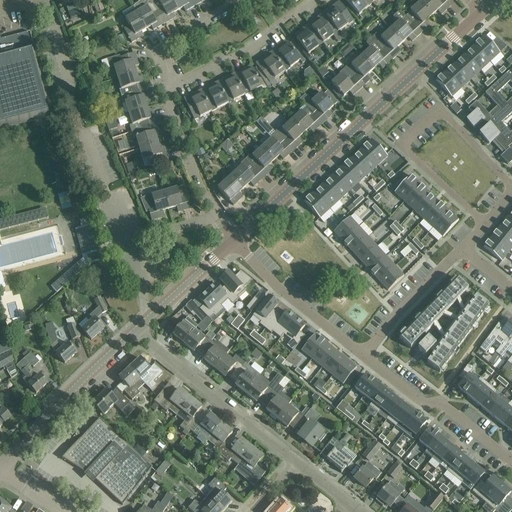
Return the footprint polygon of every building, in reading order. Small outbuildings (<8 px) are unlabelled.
[(135,6),(133,7),(146,29),(151,27),(153,31),(165,24),(150,0),(143,0),(144,0),(142,0),(139,2),(138,3),(135,5),(135,6)] [(150,0),(165,24),(175,18),(173,14),(178,11),(172,0),(150,0)] [(172,0),(178,11),(183,8),(185,12),(197,5),(194,0),(172,0)] [(373,3),(369,0),(344,0),(359,16),(373,3)] [(451,6),(445,0),(422,0),(420,3),(432,16),(437,11),(441,15),(451,6)] [(104,10),(101,2),(94,5),(97,13),(104,10)] [(339,2),(324,13),(338,32),(354,21),(339,2)] [(427,21),(432,16),(420,3),(410,11),(411,12),(406,17),(421,33),(431,25),(427,21)] [(146,29),(133,7),(137,13),(126,19),(130,26),(124,30),(132,43),(143,36),(141,32),(146,29)] [(398,22),(390,30),(403,43),(408,38),(412,42),(421,33),(406,17),(400,10),(393,17),(398,22)] [(338,32),(324,13),(309,25),(323,44),(326,47),(328,45),(325,42),(333,37),(338,44),(343,40),(338,33),(338,32)] [(323,44),(309,25),(294,36),(304,50),(302,51),(308,60),(311,58),(308,55),(310,53),(316,49),(323,44)] [(111,30),(101,35),(105,41),(115,36),(111,30)] [(374,41),(392,61),(401,52),(397,48),(403,43),(390,30),(376,43),(374,41)] [(33,46),(30,32),(1,40),(0,36),(0,129),(53,116),(34,46),(33,46)] [(122,36),(113,39),(115,46),(125,44),(122,36)] [(500,53),(484,36),(474,45),(490,62),(500,53)] [(371,48),(361,57),(373,70),(379,65),(382,69),(392,61),(374,41),(369,46),(371,48)] [(286,42),(271,53),(285,72),(292,67),(299,62),(301,65),(305,62),(299,54),(291,43),(288,45),(286,42)] [(490,62),(474,45),(465,54),(480,71),(490,62)] [(114,66),(118,78),(136,73),(134,67),(139,66),(135,53),(121,58),(120,56),(107,59),(110,68),(114,66)] [(257,66),(255,67),(262,78),(263,81),(267,88),(271,85),(270,83),(285,72),(271,53),(256,64),(257,66)] [(480,71),(465,54),(455,63),(471,80),(480,71)] [(368,75),(373,70),(361,57),(351,66),(350,64),(344,69),(362,88),(372,79),(368,75)] [(471,80),(455,63),(446,72),(461,89),(471,80)] [(251,66),(234,74),(245,96),(261,88),(263,91),(268,88),(263,81),(262,78),(258,80),(251,66)] [(511,68),(492,88),(497,94),(510,82),(511,83),(511,68)] [(362,88),(344,69),(340,73),(341,75),(329,86),(331,89),(340,100),(349,92),(353,96),(362,88)] [(461,89),(446,72),(436,81),(451,98),(461,89)] [(120,90),(122,97),(146,89),(142,77),(138,78),(136,73),(118,78),(121,89),(120,90)] [(234,74),(217,83),(228,104),(245,96),(234,74)] [(217,83),(201,91),(211,112),(228,104),(217,83)] [(479,129),(506,104),(497,94),(492,88),(485,94),(498,108),(490,116),(476,102),(468,109),(473,114),(466,120),(474,129),(477,127),(479,129)] [(126,103),(129,114),(147,108),(145,103),(150,101),(146,89),(122,97),(124,103),(126,103)] [(211,112),(201,91),(184,99),(194,121),(203,116),(211,112)] [(305,105),(304,106),(322,125),(332,116),(328,112),(332,108),(329,105),(330,104),(328,102),(327,103),(320,95),(311,103),(309,101),(304,105),(305,105)] [(510,133),(501,123),(511,113),(511,107),(507,103),(506,104),(479,129),(481,132),(479,134),(489,145),(494,140),(498,144),(510,133)] [(301,112),(291,121),(303,134),(309,129),(313,133),(322,125),(304,106),(299,110),(301,112)] [(130,126),(132,133),(157,125),(153,112),(149,114),(147,108),(129,114),(132,125),(130,126)] [(261,118),(256,122),(261,127),(266,123),(261,118)] [(280,128),(274,132),(292,152),(302,143),(298,139),(303,134),(291,121),(282,130),(280,128)] [(137,139),(140,150),(158,144),(156,138),(161,137),(157,125),(132,133),(134,140),(137,139)] [(511,131),(510,133),(498,144),(506,152),(500,157),(508,166),(511,162),(511,131)] [(272,139),(262,148),(274,161),(279,156),(283,160),(292,152),(274,132),(270,136),(272,139)] [(378,166),(388,157),(372,140),(362,149),(378,166)] [(227,142),(220,148),(225,154),(232,147),(227,142)] [(158,144),(140,150),(145,167),(146,167),(168,161),(164,148),(160,149),(158,144)] [(250,155),(245,159),(263,179),(273,170),(269,166),(274,161),(262,148),(252,157),(250,155)] [(202,149),(195,151),(197,158),(205,155),(202,149)] [(378,166),(362,149),(353,157),(368,175),(378,166)] [(211,153),(202,156),(204,162),(213,159),(211,153)] [(368,175),(353,157),(343,166),(358,183),(368,175)] [(242,166),(232,175),(244,188),(250,183),(254,187),(263,179),(245,159),(241,164),(242,166)] [(132,163),(126,165),(129,175),(135,174),(132,163)] [(358,183),(343,166),(333,175),(349,192),(358,183)] [(244,188),(232,175),(218,189),(233,206),(243,197),(239,193),(244,188)] [(349,192),(333,175),(323,184),(339,201),(349,192)] [(404,202),(420,185),(410,176),(394,193),(404,202)] [(339,201),(323,184),(314,193),(329,210),(339,201)] [(414,211),(429,194),(420,185),(404,202),(414,211)] [(164,192),(169,210),(176,207),(178,213),(191,209),(184,186),(174,189),(164,192)] [(169,210),(164,192),(163,189),(150,193),(151,195),(140,199),(146,213),(149,212),(152,221),(164,217),(162,212),(169,210)] [(314,193),(304,202),(323,223),(333,214),(329,210),(314,193)] [(423,220),(439,203),(429,194),(414,211),(423,220)] [(433,229),(449,212),(439,203),(423,220),(433,229)] [(45,209),(0,218),(0,229),(47,218),(45,209)] [(433,229),(429,233),(438,242),(442,237),(443,238),(459,221),(449,212),(433,229)] [(338,228),(334,232),(342,241),(358,227),(362,223),(354,214),(350,218),(347,220),(343,224),(338,228)] [(511,236),(511,219),(508,217),(500,227),(511,236)] [(95,246),(88,219),(80,221),(82,228),(77,229),(83,249),(80,250),(82,254),(88,252),(87,248),(95,246)] [(358,227),(342,241),(351,251),(367,237),(358,227)] [(511,248),(511,236),(500,227),(492,237),(510,252),(511,248)] [(367,237),(351,251),(361,261),(376,247),(367,237)] [(510,252),(492,237),(484,248),(502,262),(510,252)] [(376,247),(361,261),(370,271),(386,257),(376,247)] [(97,254),(86,257),(88,264),(99,261),(97,254)] [(386,257),(370,271),(379,281),(395,267),(386,257)] [(55,290),(57,293),(89,265),(88,264),(87,262),(55,290)] [(395,267),(379,281),(388,291),(404,277),(395,267)] [(229,272),(220,280),(225,286),(238,300),(239,299),(238,298),(245,290),(244,288),(252,281),(241,272),(234,278),(229,272)] [(82,278),(78,282),(82,286),(86,282),(82,278)] [(401,337),(399,338),(410,349),(418,341),(422,344),(418,349),(425,357),(430,352),(433,355),(427,363),(440,373),(441,371),(445,366),(453,354),(457,350),(472,329),(475,324),(484,313),(487,308),(489,306),(476,297),(471,304),(438,348),(435,346),(436,346),(428,338),(428,339),(424,335),(434,325),(436,323),(444,314),(456,302),(459,299),(468,290),(457,279),(455,281),(451,285),(441,295),(437,300),(419,317),(415,322),(405,332),(401,337)] [(216,284),(207,292),(224,310),(226,312),(226,311),(233,305),(238,300),(225,286),(221,290),(216,284)] [(207,292),(199,299),(204,305),(200,310),(207,317),(210,319),(214,316),(216,318),(224,310),(207,292)] [(268,297),(253,316),(261,323),(260,324),(265,329),(277,314),(273,311),(278,304),(268,297)] [(100,298),(94,301),(98,309),(87,319),(90,323),(82,330),(91,340),(103,329),(95,319),(101,313),(101,314),(107,311),(100,298)] [(254,298),(246,308),(251,313),(260,302),(254,298)] [(192,311),(202,322),(207,317),(200,310),(197,307),(192,311)] [(277,314),(265,329),(271,334),(273,332),(281,339),(284,335),(296,319),(287,312),(282,318),(277,314)] [(238,316),(234,321),(236,322),(241,326),(245,321),(244,321),(240,317),(238,316)] [(69,327),(68,327),(73,340),(80,337),(73,318),(66,320),(69,327)] [(177,331),(173,335),(177,339),(176,340),(182,345),(183,343),(184,344),(195,331),(196,329),(198,326),(188,318),(185,323),(183,322),(177,330),(177,331)] [(296,319),(284,335),(291,341),(287,346),(293,351),(305,337),(300,332),(305,326),(296,319)] [(234,321),(231,325),(232,327),(237,331),(241,326),(236,322),(234,321)] [(501,346),(511,334),(511,333),(511,321),(510,321),(509,322),(509,323),(504,329),(498,324),(495,329),(494,329),(490,334),(491,334),(480,349),(485,353),(492,346),(495,341),(501,346)] [(52,323),(45,325),(51,346),(57,353),(56,354),(65,364),(77,353),(68,343),(62,348),(56,342),(52,323)] [(195,331),(184,344),(194,352),(198,347),(203,352),(212,342),(216,336),(210,331),(206,337),(196,329),(195,331)] [(253,332),(249,336),(256,341),(259,337),(253,332)] [(315,334),(301,351),(312,359),(325,342),(315,334)] [(497,350),(495,353),(502,358),(507,352),(511,356),(511,334),(501,346),(497,350)] [(259,337),(256,341),(262,346),(266,342),(259,337)] [(212,342),(203,352),(208,356),(204,361),(215,369),(226,355),(229,351),(216,341),(214,344),(212,342)] [(497,350),(501,346),(495,341),(492,346),(497,350)] [(325,342),(312,359),(322,368),(336,351),(325,342)] [(257,349),(251,356),(258,361),(263,354),(257,349)] [(336,351),(322,368),(332,376),(346,359),(336,351)] [(31,353),(16,367),(26,377),(23,380),(36,394),(48,383),(40,374),(36,378),(28,369),(32,366),(33,367),(39,362),(31,353)] [(226,355),(215,369),(225,377),(229,373),(234,377),(245,363),(236,356),(232,360),(226,355)] [(279,356),(275,361),(281,366),(285,361),(279,356)] [(140,359),(130,368),(145,384),(148,388),(163,373),(154,365),(151,368),(150,369),(140,359)] [(346,359),(332,376),(343,385),(357,368),(346,359)] [(491,359),(488,363),(493,368),(497,363),(492,359),(491,359)] [(13,362),(5,367),(11,379),(17,375),(13,362)] [(235,386),(246,394),(261,376),(245,363),(234,377),(239,381),(235,386)] [(467,395),(481,378),(480,378),(477,382),(469,375),(473,370),(467,366),(459,377),(464,381),(459,387),(459,386),(458,388),(465,395),(465,394),(467,395)] [(130,368),(119,378),(128,388),(124,392),(130,399),(132,401),(140,393),(137,391),(145,384),(130,368)] [(289,373),(285,378),(290,382),(294,377),(289,373)] [(260,398),(265,402),(279,385),(274,380),(271,384),(261,376),(246,394),(256,403),(260,398)] [(366,376),(355,389),(364,396),(375,382),(366,376)] [(474,401),(488,385),(481,378),(467,395),(474,401)] [(375,382),(364,396),(372,403),(383,389),(375,382)] [(169,384),(154,401),(156,403),(159,406),(167,396),(174,388),(169,384)] [(266,411),(277,419),(288,406),(292,400),(282,393),(284,390),(279,385),(265,402),(270,406),(266,411)] [(492,395),(495,391),(488,385),(474,401),(481,408),(492,395)] [(115,405),(127,418),(136,409),(116,389),(110,394),(107,390),(92,404),(104,416),(115,405)] [(372,403),(369,406),(378,413),(381,409),(392,396),(383,389),(372,403)] [(171,400),(167,396),(159,406),(167,412),(169,409),(177,415),(190,399),(179,390),(171,400)] [(489,414),(499,401),(492,395),(481,408),(489,414)] [(392,396),(381,409),(389,416),(400,402),(392,396)] [(499,401),(489,414),(496,420),(510,403),(503,397),(499,401)] [(188,433),(190,430),(198,421),(193,418),(201,408),(190,399),(177,415),(184,421),(180,427),(188,433)] [(343,401),(336,409),(343,414),(345,411),(349,406),(343,401)] [(389,416),(386,420),(395,427),(409,409),(400,402),(389,416)] [(156,403),(151,408),(155,411),(159,406),(156,403)] [(503,426),(511,415),(511,404),(510,403),(496,420),(503,426)] [(299,424),(305,417),(302,414),(295,408),(294,410),(288,406),(277,419),(287,428),(291,423),(296,427),(294,430),(299,424)] [(0,427),(2,425),(1,425),(4,422),(5,422),(11,416),(5,409),(3,408),(0,410),(0,427)] [(307,408),(302,414),(305,417),(310,411),(307,408)] [(409,409),(395,427),(404,434),(418,416),(409,409)] [(311,410),(310,411),(305,417),(299,424),(305,429),(297,440),(298,440),(301,436),(304,439),(303,440),(312,447),(324,431),(314,424),(320,417),(311,410)] [(200,434),(208,440),(221,424),(210,415),(202,425),(198,421),(190,430),(198,437),(200,434)] [(511,415),(503,426),(505,427),(504,427),(511,433),(511,415)] [(418,416),(404,434),(413,440),(426,423),(418,416)] [(100,419),(62,459),(86,474),(88,472),(96,479),(95,480),(123,506),(152,469),(100,419)] [(213,449),(221,456),(229,446),(224,443),(232,433),(221,424),(208,440),(215,446),(213,449)] [(439,436),(437,435),(438,435),(430,429),(429,430),(428,430),(419,442),(428,449),(439,436)] [(428,449),(425,453),(432,459),(435,455),(446,442),(439,436),(428,449)] [(326,448),(319,456),(320,456),(326,449),(331,453),(326,459),(342,471),(340,473),(341,474),(346,467),(347,468),(351,471),(355,466),(351,463),(352,462),(353,462),(357,456),(346,448),(345,447),(347,444),(343,440),(340,443),(334,438),(326,448)] [(231,459),(239,465),(252,449),(241,440),(233,450),(229,446),(221,456),(229,462),(231,459)] [(381,447),(375,441),(363,456),(369,461),(381,447)] [(435,455),(432,459),(439,465),(453,448),(446,442),(435,455)] [(395,446),(392,451),(401,458),(405,453),(395,446)] [(177,448),(173,452),(178,457),(182,452),(177,448)] [(447,471),(461,454),(453,448),(439,465),(447,471)] [(239,465),(235,469),(255,486),(266,472),(257,465),(259,463),(263,458),(252,449),(239,465)] [(454,477),(468,461),(461,454),(447,471),(454,477)] [(166,461),(160,468),(165,472),(171,465),(166,461)] [(462,484),(476,467),(468,461),(454,477),(462,484)] [(362,469),(354,479),(366,489),(374,479),(376,480),(381,474),(368,463),(363,469),(362,469)] [(400,467),(397,465),(396,464),(388,474),(394,479),(402,469),(400,467)] [(477,468),(476,467),(462,484),(470,491),(483,475),(483,476),(485,474),(477,468)] [(472,492),(486,503),(502,485),(493,478),(492,479),(491,479),(485,486),(481,482),(472,492)] [(213,491),(207,498),(222,511),(232,502),(223,493),(227,489),(226,489),(223,485),(215,479),(208,486),(213,491)] [(398,507),(403,501),(399,497),(405,490),(399,485),(397,487),(390,482),(383,491),(383,490),(381,492),(382,492),(375,501),(376,501),(382,506),(384,503),(390,508),(389,508),(390,508),(394,504),(398,507)] [(511,509),(503,502),(511,493),(503,486),(502,485),(486,503),(495,511),(510,511),(511,510),(511,509)] [(444,498),(437,492),(427,505),(434,511),(444,498)] [(405,509),(402,511),(422,511),(424,510),(423,509),(407,496),(403,501),(400,505),(405,509)] [(222,511),(207,498),(200,505),(195,501),(188,509),(191,511),(222,511)] [(0,511),(14,511),(11,510),(11,509),(0,500),(0,511)] [(163,511),(168,506),(160,501),(159,503),(158,502),(155,508),(154,508),(151,511),(144,506),(139,511),(163,511)] [(270,511),(289,511),(291,511),(280,501),(282,504),(280,507),(277,504),(270,511)]
